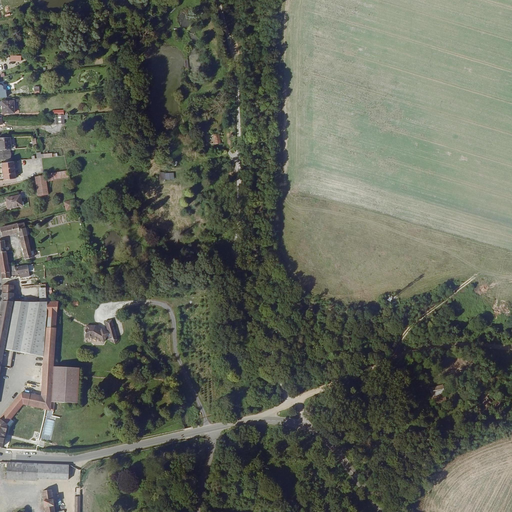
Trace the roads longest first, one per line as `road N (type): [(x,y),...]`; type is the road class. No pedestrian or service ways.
road 1 (tertiary): [(382,511),(323,436),(278,420),(77,459),(0,455)]
road 2 (track): [(511,347),(468,342),(406,352),(250,420)]
